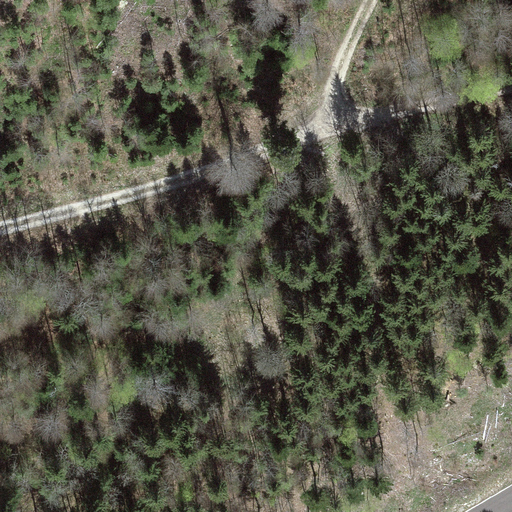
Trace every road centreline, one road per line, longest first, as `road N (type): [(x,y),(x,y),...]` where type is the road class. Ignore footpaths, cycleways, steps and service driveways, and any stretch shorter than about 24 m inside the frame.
road 1 (track): [(0,228),(224,166),(324,129),(511,86)]
road 2 (track): [(324,129),(368,0)]
